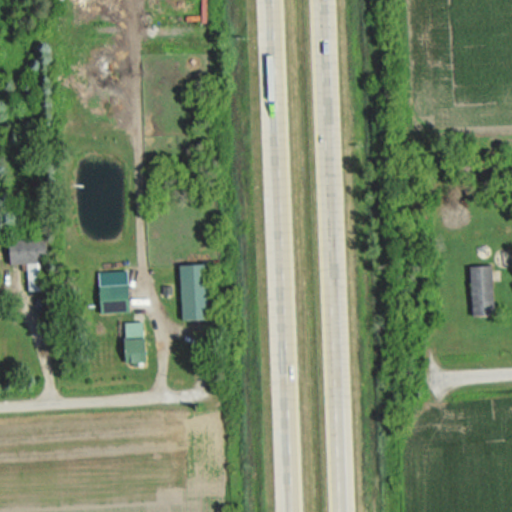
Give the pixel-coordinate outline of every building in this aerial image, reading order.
[(21,291),(36,291),(36,241),(1,241),(1,265),(21,265),(21,291)] [(173,265),(175,320),(201,319),(199,264),(173,265)] [(487,315),(486,267),(463,267),(465,316),(487,315)] [(94,314),(123,313),(122,271),(92,272),(94,314)] [(118,323),(119,364),(139,363),(137,322),(118,323)]
